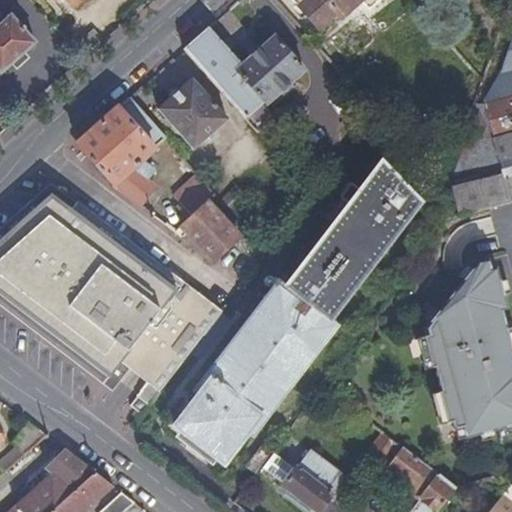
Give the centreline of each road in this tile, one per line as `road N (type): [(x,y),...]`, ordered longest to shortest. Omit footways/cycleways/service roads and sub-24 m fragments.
road 1 (secondary): [(196,0),(0,173)]
road 2 (unknown): [(232,306),(40,137)]
road 3 (tertiary): [(0,367),(190,511)]
